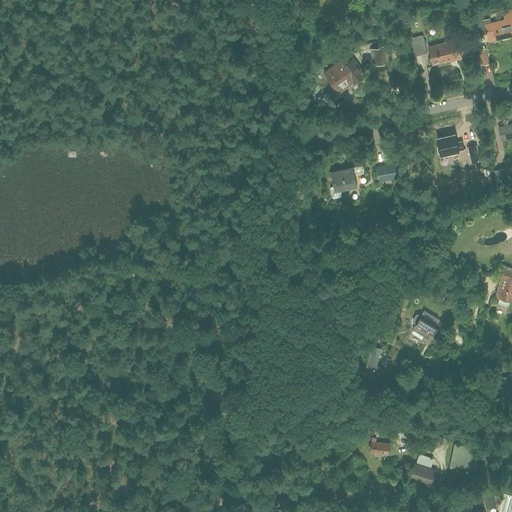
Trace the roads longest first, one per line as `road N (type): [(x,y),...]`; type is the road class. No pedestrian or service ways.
road 1 (track): [(295,143),(297,220),(265,237),(208,511)]
road 2 (unclassified): [(511,91),(295,143),(284,0)]
road 3 (track): [(0,299),(265,237)]
